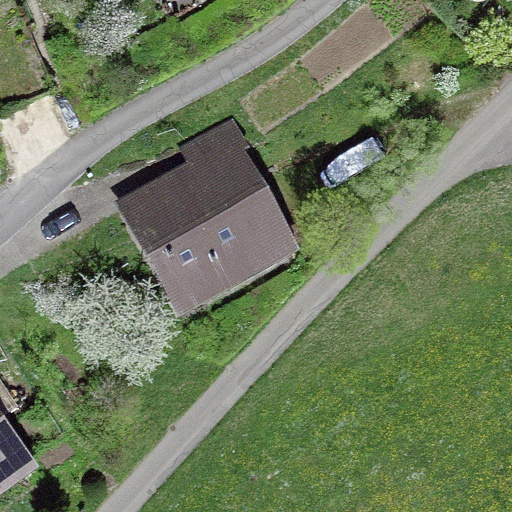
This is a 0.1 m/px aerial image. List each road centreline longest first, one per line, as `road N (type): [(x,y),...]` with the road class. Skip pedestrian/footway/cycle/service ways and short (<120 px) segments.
road 1 (residential): [(126,511),(511,104)]
road 2 (residential): [(0,218),(326,0)]
